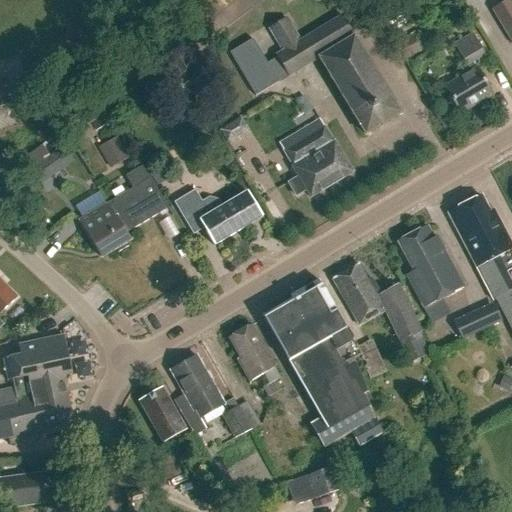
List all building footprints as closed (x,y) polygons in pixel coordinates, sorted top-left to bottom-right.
[(511,0),(508,0),(491,10),(511,45),(511,44),(511,0)] [(278,84),(289,77),(319,59),(365,135),(400,114),(354,38),(342,16),(300,42),(286,20),(270,30),(283,52),(277,56),(277,57),(267,64),(252,40),(229,54),(255,96),(278,83),(278,84)] [(459,114),(491,95),(472,63),(484,56),(472,35),(455,45),(470,72),(444,88),(459,114)] [(405,65),(427,52),(417,36),(395,49),(405,65)] [(159,54),(147,62),(164,89),(176,80),(159,54)] [(24,77),(15,80),(20,92),(28,89),(24,77)] [(0,115),(16,110),(6,78),(0,79),(0,115)] [(110,122),(106,115),(108,114),(102,105),(81,118),(87,127),(91,124),(96,131),(110,122)] [(279,145),(293,168),(292,168),(298,178),(288,184),(296,197),(306,191),(311,199),(353,174),(334,143),(333,143),(320,121),(279,145)] [(99,148),(110,169),(130,158),(120,138),(99,148)] [(32,167),(44,183),(64,169),(52,153),(32,167)] [(133,190),(106,205),(79,221),(101,259),(131,242),(126,234),(167,210),(171,217),(172,217),(143,167),(126,177),(133,190)] [(193,236),(203,230),(213,247),(263,218),(248,192),(222,208),(218,201),(209,198),(201,202),(195,191),(173,204),(193,236)] [(476,269),(487,290),(493,302),(495,301),(511,333),(511,284),(506,272),(511,268),(511,255),(510,251),(511,249),(511,246),(493,210),(489,213),(481,197),(448,214),(475,268),(475,269),(476,269)] [(405,276),(423,309),(441,300),(463,288),(437,238),(433,240),(427,227),(398,243),(413,272),(405,276)] [(409,363),(428,355),(419,332),(420,332),(408,304),(397,285),(380,295),(371,279),(368,281),(358,265),(332,280),(359,327),(385,312),(388,316),(409,363)] [(0,314),(17,298),(0,280),(0,314)] [(295,295),(297,300),(264,319),(321,419),(310,425),(324,450),(351,434),(359,448),(383,435),(365,403),(370,400),(353,360),(361,356),(319,281),(295,295)] [(493,304),(453,323),(462,340),(501,322),(493,304)] [(263,375),(269,386),(263,389),(268,399),(282,391),(276,381),(280,379),(250,327),(229,339),(241,360),(238,362),(250,382),(263,375)] [(0,439),(11,437),(13,447),(38,442),(36,432),(74,423),(65,385),(67,385),(65,376),(72,374),(63,336),(18,346),(20,357),(4,361),(8,382),(12,381),(14,390),(0,393),(0,439)] [(372,341),(359,347),(364,359),(361,361),(370,381),(386,373),(372,341)] [(206,430),(202,423),(200,420),(224,405),(196,357),(170,372),(184,397),(176,402),(195,436),(206,430)] [(511,381),(503,377),(498,388),(507,392),(511,382),(511,381)] [(186,432),(162,388),(139,402),(163,445),(186,432)] [(222,416),(235,440),(252,430),(239,407),(222,416)] [(176,452),(153,461),(162,483),(185,475),(176,452)] [(291,508),(317,500),(344,490),(336,468),(284,486),(291,508)] [(49,503),(45,474),(0,480),(0,486),(3,510),(49,503)]
